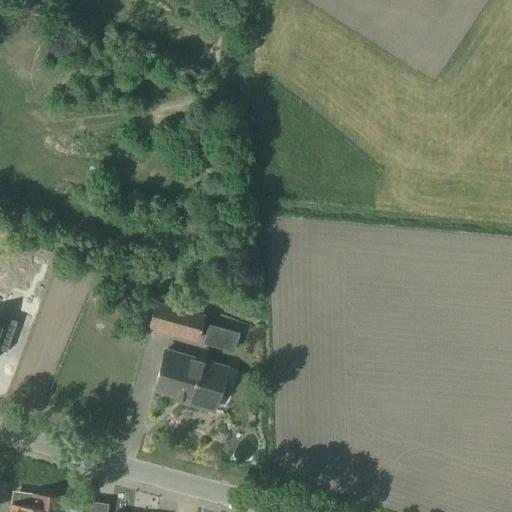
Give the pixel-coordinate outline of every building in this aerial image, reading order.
[(197,343),(205,315),(155,301),(147,329),(197,343)] [(0,316),(0,363),(2,364),(17,322),(0,316)] [(208,324),(202,343),(233,352),(239,333),(208,324)] [(213,411),(225,368),(165,351),(154,390),(183,398),(182,402),(213,411)] [(10,504),(9,511),(57,511),(59,497),(36,495),(34,507),(10,504)]
